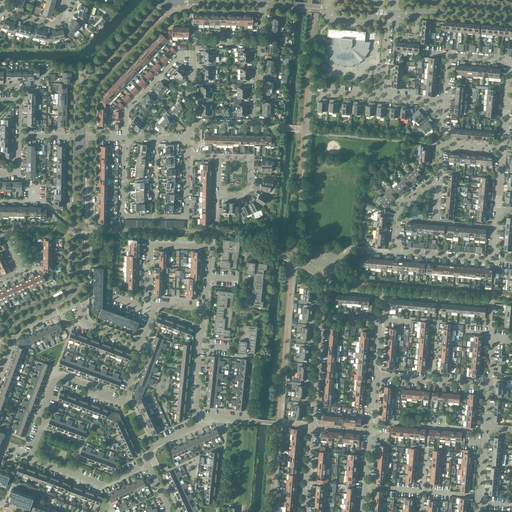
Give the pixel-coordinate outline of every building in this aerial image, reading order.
[(24,3),(15,1),(14,6),(18,8),(17,10),(23,12),(24,9),(22,9),(24,3)] [(79,11),(88,13),(91,14),(93,6),(84,3),(83,6),(81,6),(80,7),(79,8),(78,10),(79,11)] [(44,9),(43,15),(41,14),(40,17),(46,19),(47,16),(51,17),(53,12),(44,9)] [(80,17),(79,20),(85,23),(88,13),(79,11),(78,16),(80,17)] [(270,22),(270,25),(279,26),(279,20),(281,20),(281,17),(275,16),(275,19),(269,19),(269,22),(270,22)] [(0,26),(0,27),(8,30),(10,21),(5,20),(4,22),(1,22),(0,26)] [(75,20),(71,24),(78,30),(85,23),(79,20),(77,22),(75,20)] [(7,32),(15,34),(16,32),(17,26),(15,26),(15,23),(10,21),(8,30),(7,32)] [(69,30),(67,32),(70,38),(78,30),(71,24),(67,28),(69,30)] [(16,32),(24,35),(26,26),(21,25),(20,27),(17,26),(16,32)] [(279,26),(270,25),(269,29),(268,29),(268,32),(274,32),(274,35),(280,36),(281,26),(279,26)] [(24,35),(32,37),(34,31),(31,30),(31,28),(26,26),(24,35)] [(169,31),(167,34),(171,38),(172,37),(178,37),(178,28),(172,28),(172,31),(169,31)] [(32,37),(40,40),(42,31),(37,29),(36,32),(34,31),(32,37)] [(330,45),(325,46),(326,54),(327,54),(331,61),(332,60),(338,65),(338,64),(345,68),(346,66),(354,67),(353,65),(361,63),(360,62),(363,60),(367,58),(367,57),(365,57),(370,50),(369,50),(371,42),(365,42),(365,41),(365,40),(365,38),(366,32),(328,29),(328,37),(329,38),(330,38),(330,45)] [(63,30),(58,31),(60,40),(70,38),(67,32),(64,33),(63,30)] [(42,31),(40,40),(50,42),(50,36),(47,35),(48,32),(42,31)] [(50,36),(50,42),(60,40),(58,31),(53,33),(53,35),(50,36)] [(366,32),(365,38),(375,39),(375,47),(381,47),(382,47),(383,35),(376,34),(376,32),(366,31),(366,32)] [(157,39),(164,45),(171,38),(167,34),(164,37),(161,34),(157,39)] [(268,46),(277,47),(280,47),(280,41),(279,41),(280,38),(273,37),(273,40),(268,40),(268,46)] [(157,39),(154,42),(161,49),(164,45),(157,39)] [(154,42),(150,46),(157,53),(161,49),(154,42)] [(150,46),(146,50),(153,57),(157,53),(150,46)] [(277,47),(268,46),(268,50),(266,50),(266,53),(272,53),(272,56),(278,57),(278,54),(276,53),(277,47)] [(203,57),(213,57),(216,57),(216,52),(216,48),(209,48),(209,51),(203,51),(203,57)] [(238,49),(237,58),(250,58),(250,52),(244,52),(245,49),(238,49)] [(146,50),(143,54),(150,61),(153,57),(146,50)] [(143,54),(139,58),(146,65),(150,61),(143,54)] [(208,66),(215,66),(216,57),(213,57),(203,57),(203,62),(209,63),(208,66)] [(237,66),(244,66),(244,63),(250,63),(250,58),(237,58),(235,57),(235,60),(237,60),(237,66)] [(135,62),(142,69),(146,65),(139,58),(135,62)] [(266,67),(275,68),(278,68),(278,62),(278,58),(272,58),(271,61),(267,61),(265,61),(265,64),(266,64),(266,67)] [(135,62),(131,66),(138,73),(142,69),(135,62)] [(128,70),(135,77),(138,73),(131,66),(128,70)] [(174,75),(177,77),(183,70),(179,66),(175,70),(173,68),(168,73),(172,77),(174,75)] [(203,69),(203,74),(215,74),(215,66),(208,66),(208,69),(203,69)] [(240,70),(240,75),(249,75),(249,69),(244,69),(244,66),(237,66),(237,70),(240,70)] [(275,68),(266,67),(266,74),(270,74),(270,77),(276,78),(276,74),(274,74),(275,68)] [(34,77),(34,81),(36,81),(36,77),(39,77),(39,75),(42,75),(43,68),(39,68),(39,69),(33,69),(33,70),(33,73),(34,73),(34,77)] [(128,70),(124,74),(131,81),(135,77),(128,70)] [(183,70),(177,77),(180,81),(178,83),(181,85),(186,80),(183,78),(187,74),(183,70)] [(120,78),(127,85),(131,81),(124,74),(120,78)] [(215,74),(203,74),(203,80),(208,80),(208,83),(215,83),(215,74)] [(249,75),(240,75),(240,80),(237,80),(237,84),(244,84),(244,81),(249,81),(249,75)] [(116,82),(123,89),(127,85),(120,78),(116,82)] [(265,84),(264,88),(276,89),(277,83),(276,82),(276,79),(270,79),(270,82),(264,81),(263,84),(265,84)] [(161,81),(157,85),(166,94),(173,87),(167,82),(165,85),(161,81)] [(116,82),(113,86),(120,92),(123,89),(116,82)] [(201,93),(213,93),(213,88),(213,84),(206,84),(206,87),(201,87),(201,93)] [(166,94),(157,85),(153,89),(157,93),(155,95),(160,100),(166,94)] [(237,90),(237,93),(247,94),(247,88),(241,88),(241,85),(234,85),(234,89),(237,90)] [(113,86),(109,90),(116,96),(120,92),(113,86)] [(276,89),(264,88),(264,91),(263,91),(263,94),(268,95),(268,98),(275,99),(276,89)] [(105,94),(112,100),(116,96),(109,90),(105,94)] [(206,101),(213,101),(213,93),(201,93),(201,98),(206,98),(206,101)] [(234,97),(234,102),(241,102),(241,99),(246,99),(247,94),(237,93),(237,96),(234,97)] [(102,102),(102,106),(108,106),(108,104),(112,100),(105,94),(101,98),(104,100),(102,102)] [(148,95),(144,99),(151,105),(154,101),(156,104),(159,101),(154,96),(152,98),(148,95)] [(151,105),(144,99),(140,103),(144,107),(142,109),(147,114),(149,111),(147,109),(151,105)] [(179,103),(176,107),(183,114),(186,110),(183,106),(185,104),(180,99),(177,101),(179,103)] [(318,113),(322,113),(322,111),(326,112),(328,99),(323,99),(323,102),(319,102),(318,113)] [(262,109),(271,110),(274,110),(274,103),(275,103),(275,100),(268,100),(268,103),(263,102),(262,109)] [(329,112),(333,112),(333,114),(337,115),(338,103),(334,103),(334,100),(330,100),(329,112)] [(200,104),(200,110),(210,110),(210,105),(213,105),(213,101),(206,101),(206,104),(200,104)] [(351,101),(347,101),(347,104),(342,104),(342,108),(340,108),(340,114),(342,114),(341,115),(346,115),(350,116),(350,114),(351,101)] [(241,102),(234,102),(234,107),(237,108),(237,111),(246,111),(246,105),(241,105),(241,102)] [(358,105),(358,102),(354,102),(353,114),(357,114),(357,116),(361,117),(362,105),(358,105)] [(365,117),(370,117),(370,116),(374,116),(375,103),(371,103),(371,106),(366,106),(365,117)] [(381,118),(385,119),(386,108),(381,107),(382,104),(378,104),(377,116),(381,116),(381,118)] [(395,105),(395,108),(390,108),(389,119),(394,119),(394,118),(398,118),(399,106),(395,105)] [(99,109),(99,115),(108,115),(108,106),(102,106),(102,109),(99,109)] [(405,119),(404,120),(410,121),(413,114),(410,114),(410,110),(405,109),(406,106),(402,106),(401,118),(405,119)] [(183,114),(176,107),(172,111),(170,109),(168,112),(173,116),(175,114),(179,118),(183,114)] [(263,115),(267,116),(266,119),(270,119),(272,119),(273,116),(271,116),(271,110),(262,109),(262,112),(261,112),(261,115),(262,115),(263,115)] [(206,116),(206,119),(213,119),(213,115),(213,110),(210,110),(200,110),(200,116),(206,116)] [(246,111),(237,111),(237,114),(234,114),(234,119),(241,119),(241,116),(246,116),(246,111)] [(421,112),(413,119),(416,123),(417,122),(420,125),(429,117),(427,114),(424,116),(421,112)] [(166,117),(163,121),(170,127),(173,123),(170,120),(172,118),(167,113),(164,115),(166,117)] [(129,125),(133,128),(140,122),(137,120),(139,117),(135,114),(130,119),(133,121),(129,125)] [(4,120),(4,125),(9,126),(12,126),(12,123),(13,123),(13,117),(6,117),(6,120),(4,120)] [(421,127),(424,130),(422,131),(425,135),(434,127),(431,124),(433,122),(431,119),(421,127)] [(170,127),(163,121),(159,125),(157,123),(155,125),(160,130),(162,128),(166,132),(170,127)] [(140,122),(133,128),(137,132),(141,128),(143,131),(148,126),(144,122),(142,124),(140,122)] [(271,147),(271,148),(274,148),(274,139),(271,139),(271,136),(268,136),(268,130),(266,130),(265,146),(271,147)] [(137,152),(137,155),(141,155),(142,145),(138,144),(137,147),(133,147),(133,149),(133,150),(133,151),(134,151),(135,151),(136,152),(137,152)] [(142,145),(141,155),(145,156),(146,153),(146,152),(147,152),(148,152),(149,152),(150,151),(151,149),(151,148),(146,148),(146,145),(142,145)] [(166,153),(166,156),(170,156),(170,145),(165,145),(165,148),(160,148),(161,149),(161,151),(161,152),(162,152),(163,153),(164,153),(165,153),(166,153)] [(174,145),(170,145),(170,156),(174,156),(174,153),(175,152),(176,152),(177,152),(178,152),(178,151),(179,150),(179,148),(174,148),(174,145)] [(13,159),(13,156),(13,150),(11,150),(11,147),(9,147),(3,147),(3,153),(6,153),(5,156),(5,159),(13,159)] [(420,147),(420,155),(429,156),(429,152),(430,152),(431,148),(420,147)] [(136,163),(136,166),(140,166),(141,155),(137,155),(137,158),(132,157),(132,158),(132,160),(132,161),(133,161),(133,162),(134,162),(135,162),(136,163)] [(141,155),(140,166),(144,167),(145,164),(145,163),(146,163),(147,163),(148,163),(149,162),(150,161),(150,159),(145,159),(145,156),(141,155)] [(429,156),(420,155),(419,164),(429,165),(430,161),(428,161),(429,156)] [(166,164),(166,167),(171,167),(170,156),(166,156),(166,159),(161,159),(161,160),(161,161),(162,162),(163,163),(164,163),(165,164),(166,164)] [(170,156),(171,167),(175,167),(175,164),(176,163),(177,163),(178,162),(179,162),(179,161),(179,159),(179,158),(174,159),(174,156),(170,156)] [(203,166),(203,170),(213,171),(213,168),(211,168),(211,165),(211,163),(201,162),(201,166),(203,166)] [(135,177),(139,177),(140,166),(136,166),(136,169),(131,168),(131,169),(131,170),(131,171),(132,172),(133,173),(134,173),(135,174),(135,177)] [(140,166),(139,177),(143,178),(144,175),(145,174),(146,174),(147,174),(148,173),(149,172),(149,170),(144,169),(144,167),(140,166)] [(171,167),(166,167),(167,170),(162,170),(162,172),(162,173),(163,174),(164,174),(165,174),(166,174),(167,175),(167,178),(171,178),(171,167)] [(175,167),(171,167),(171,178),(175,178),(175,175),(176,174),(177,174),(178,174),(179,173),(180,172),(180,171),(180,169),(175,169),(175,167)] [(425,175),(419,167),(412,173),(418,180),(421,177),(422,178),(425,175)] [(418,180),(412,173),(409,175),(408,174),(407,174),(404,176),(412,186),(415,183),(415,182),(418,180)] [(401,182),(399,184),(405,191),(408,188),(409,189),(412,186),(404,176),(401,179),(400,180),(401,182)] [(255,180),(255,183),(271,186),(272,186),(273,178),(268,178),(268,179),(264,178),(263,181),(255,180)] [(140,191),(139,180),(135,180),(135,183),(130,183),(130,184),(130,186),(131,187),(132,187),(132,188),(133,188),(134,188),(135,188),(135,191),(140,191)] [(139,180),(140,191),(144,191),(144,188),(145,187),(146,187),(148,186),(148,185),(148,182),(143,183),(143,180),(139,180)] [(166,188),(166,191),(170,192),(171,181),(167,180),(167,183),(162,183),(162,185),(162,186),(163,187),(164,187),(165,188),(166,188)] [(175,181),(171,181),(170,192),(174,192),(175,189),(176,189),(176,188),(177,188),(178,188),(179,187),(180,187),(180,185),(180,184),(175,184),(175,181)] [(255,183),(254,183),(253,186),(259,187),(261,187),(260,190),(265,191),(265,192),(270,193),(271,186),(255,183)] [(399,184),(392,189),(399,197),(402,194),(401,194),(405,191),(399,184)] [(386,195),(391,202),(395,199),(395,200),(399,197),(392,189),(386,195)] [(136,199),(136,202),(140,202),(140,191),(135,191),(136,194),(131,194),(131,195),(131,194),(131,196),(131,197),(132,198),(133,198),(134,198),(135,199),(136,199)] [(140,191),(140,202),(144,202),(144,199),(145,198),(146,198),(147,198),(148,197),(148,196),(149,196),(149,194),(149,193),(144,193),(144,191),(140,191)] [(165,199),(165,202),(169,202),(170,192),(166,191),(166,194),(161,193),(161,194),(161,196),(161,197),(162,198),(163,198),(164,198),(165,199)] [(170,192),(169,202),(173,203),(174,200),(175,199),(176,199),(177,199),(178,198),(179,197),(179,195),(174,195),(174,192),(170,192)] [(259,195),(256,201),(263,205),(266,201),(268,202),(270,198),(265,195),(263,198),(259,195)] [(391,202),(386,195),(383,197),(382,196),(380,196),(376,200),(376,201),(379,206),(381,204),(385,208),(389,206),(388,205),(391,202)] [(56,200),(54,200),(54,206),(53,204),(51,206),(55,209),(63,209),(63,206),(63,201),(63,200),(56,200)] [(140,202),(136,202),(136,205),(131,205),(131,207),(132,208),(133,209),(134,209),(135,209),(136,210),(136,213),(141,213),(140,202)] [(144,202),(140,202),(141,213),(145,213),(145,210),(146,209),(147,208),(148,208),(149,207),(149,206),(149,204),(145,204),(144,202)] [(165,205),(160,204),(160,205),(160,207),(160,208),(161,208),(162,209),(163,209),(164,209),(164,210),(164,213),(168,213),(169,202),(165,202),(165,205)] [(169,202),(168,213),(172,214),(173,211),(174,210),(175,210),(176,210),(177,210),(177,209),(178,208),(178,206),(173,205),(173,203),(169,202)] [(253,202),(247,205),(252,214),(254,218),(262,213),(258,205),(255,206),(253,202)] [(222,214),(229,214),(229,204),(222,204),(222,208),(219,208),(219,214),(222,214)] [(229,204),(229,214),(235,214),(235,215),(238,215),(239,208),(235,208),(235,204),(229,204)] [(252,214),(247,205),(241,208),(244,212),(241,214),(244,219),(247,218),(246,217),(252,214)] [(41,216),(40,218),(46,219),(46,218),(49,218),(50,212),(46,212),(46,210),(41,210),(41,216)] [(378,213),(377,222),(386,223),(387,219),(388,219),(388,214),(378,213)] [(377,222),(376,231),(387,232),(387,227),(386,227),(386,223),(377,222)] [(453,239),(453,236),(454,227),(448,227),(448,234),(446,234),(446,238),(453,239)] [(376,236),(376,239),(385,240),(385,236),(386,236),(387,232),(376,231),(373,230),(373,236),(376,236)] [(385,240),(376,239),(375,242),(374,242),(373,244),(372,248),(385,249),(386,244),(385,244),(385,240)] [(221,267),(236,269),(237,258),(238,258),(240,242),(223,240),(221,267)] [(0,258),(0,264),(6,262),(5,259),(8,257),(7,256),(0,258)] [(243,305),(242,305),(242,310),(250,311),(250,306),(262,308),(263,302),(261,301),(264,270),(266,270),(267,264),(255,263),(255,259),(247,258),(247,262),(247,263),(246,273),(254,274),(252,295),(244,294),(243,305)] [(0,264),(0,270),(12,265),(11,263),(8,265),(6,262),(0,264)] [(12,265),(0,270),(2,275),(11,271),(9,268),(12,267),(12,265)] [(43,266),(43,273),(46,275),(52,278),(52,272),(53,272),(55,272),(55,267),(53,267),(43,266)] [(103,268),(94,268),(94,274),(95,274),(95,276),(93,276),(93,281),(95,281),(95,283),(93,283),(93,288),(103,288),(103,284),(106,284),(106,273),(103,273),(103,268)] [(46,275),(43,273),(37,276),(41,284),(46,282),(52,279),(52,278),(46,275)] [(33,274),(31,275),(36,286),(41,284),(37,276),(34,277),(33,274)] [(36,286),(31,275),(29,275),(31,279),(28,280),(32,289),(36,286)] [(22,279),(27,291),(32,289),(28,280),(25,281),(23,278),(22,279)] [(21,283),(18,284),(22,293),(27,291),(22,279),(20,280),(21,283)] [(12,283),(18,295),(22,293),(18,284),(16,285),(14,282),(12,283)] [(12,287),(9,288),(13,297),(18,295),(12,283),(11,284),(12,287)] [(304,289),(303,295),(313,295),(314,295),(315,294),(315,292),(314,291),(314,290),(307,289),(308,286),(300,285),(300,289),(304,289)] [(3,291),(0,292),(4,301),(8,299),(3,287),(1,288),(3,291)] [(5,287),(3,287),(8,299),(13,297),(9,288),(6,290),(5,287)] [(103,288),(93,288),(93,294),(95,294),(95,296),(92,296),(92,301),(94,301),(94,302),(93,302),(93,308),(101,308),(102,308),(102,304),(105,304),(105,293),(103,293),(103,288)] [(196,290),(185,290),(185,292),(187,292),(187,295),(186,295),(186,298),(195,299),(195,296),(196,296),(196,290)] [(216,308),(217,308),(216,318),(215,318),(214,334),(229,336),(231,320),(232,320),(233,309),(232,309),(234,292),(218,291),(216,308)] [(313,295),(303,295),(303,300),(299,300),(299,303),(306,304),(306,301),(313,301),(313,300),(314,299),(314,297),(313,296),(313,295)] [(341,305),(341,302),(342,295),(337,295),(336,302),(333,302),(332,309),(335,309),(336,305),(341,305)] [(364,304),(363,307),(369,308),(368,312),(372,312),(372,305),(369,305),(370,298),(365,298),(364,304)] [(303,308),(303,314),(313,315),(313,314),(314,313),(314,311),(313,310),(313,309),(307,308),(307,305),(300,305),(299,308),(303,308)] [(101,308),(98,317),(104,319),(104,318),(106,319),(105,321),(110,322),(110,320),(112,321),(112,322),(117,324),(120,315),(116,314),(117,311),(107,307),(106,310),(101,308)] [(124,317),(120,315),(117,324),(122,326),(123,325),(124,326),(124,328),(128,329),(129,327),(131,328),(130,329),(136,331),(139,322),(135,321),(136,318),(125,314),(124,317)] [(313,315),(303,314),(302,320),(298,319),(298,323),(305,323),(306,320),(312,321),(312,320),(313,319),(314,317),(313,316),(313,315)] [(154,324),(161,326),(164,318),(160,316),(160,317),(157,316),(154,324)] [(167,319),(164,318),(161,326),(166,328),(169,321),(167,320),(167,319)] [(166,328),(172,330),(175,322),(172,321),(171,322),(169,321),(166,328)] [(56,325),(54,326),(57,333),(63,330),(59,322),(55,324),(56,325)] [(172,330),(178,333),(181,325),(179,324),(175,322),(172,330)] [(302,328),(301,333),(311,334),(312,333),(312,331),(311,330),(312,328),(305,328),(305,325),(298,324),(298,328),(302,328)] [(178,333),(184,335),(187,327),(183,325),(183,326),(181,325),(178,333)] [(238,352),(254,354),(257,327),(242,325),(240,336),(240,335),(238,352)] [(330,334),(339,335),(340,326),(328,325),(327,328),(331,329),(330,334)] [(47,327),(51,336),(57,333),(54,326),(51,327),(51,326),(47,327)] [(44,330),(42,331),(45,338),(51,336),(47,327),(44,329),(44,330)] [(187,327),(184,335),(190,337),(193,330),(191,329),(191,328),(187,327)] [(361,328),(360,337),(369,338),(370,332),(373,332),(373,329),(361,328)] [(40,331),(36,333),(40,341),(45,338),(42,331),(40,332),(40,331)] [(68,340),(74,342),(78,333),(74,332),(73,333),(71,332),(68,340)] [(31,336),(34,343),(40,341),(36,333),(32,334),(33,335),(31,336)] [(74,342),(80,344),(83,336),(81,336),(81,335),(78,333),(74,342)] [(311,334),(301,333),(301,339),(297,339),(296,342),(304,343),(304,340),(311,340),(311,339),(312,338),(312,336),(311,335),(311,334)] [(19,342),(17,347),(24,349),(25,348),(34,343),(31,336),(23,340),(23,339),(19,341),(19,342)] [(85,337),(83,336),(80,344),(86,346),(89,338),(86,336),(85,337)] [(154,343),(166,347),(167,345),(163,343),(164,340),(156,337),(154,343)] [(86,346),(92,348),(95,341),(93,340),(93,339),(89,338),(86,346)] [(92,348),(98,351),(101,342),(97,341),(97,342),(95,341),(92,348)] [(98,351),(104,353),(107,345),(105,344),(101,342),(98,351)] [(151,349),(160,352),(161,348),(165,350),(166,347),(154,343),(151,349)] [(300,347),(299,353),(309,354),(309,353),(310,352),(311,350),(310,349),(310,348),(303,347),(304,344),(296,344),(296,347),(300,347)] [(104,353),(110,355),(113,347),(109,345),(109,346),(107,345),(104,353)] [(24,349),(17,347),(17,349),(16,349),(14,353),(23,356),(25,350),(24,349)] [(117,348),(113,347),(110,355),(116,357),(119,350),(117,349),(117,348)] [(160,352),(151,349),(149,355),(162,359),(163,357),(158,355),(160,352)] [(116,357),(122,359),(125,351),(121,350),(119,350),(116,357)] [(125,351),(122,359),(128,362),(131,354),(128,353),(129,352),(125,351)] [(21,362),(23,356),(14,353),(13,356),(14,357),(13,359),(21,362)] [(309,354),(299,353),(299,358),(295,358),(295,361),(302,362),(302,359),(309,360),(309,358),(310,358),(310,356),(309,355),(309,354)] [(58,366),(65,369),(69,356),(67,355),(65,359),(61,358),(58,366)] [(147,361),(155,363),(157,360),(161,362),(162,359),(149,355),(147,361)] [(65,369),(70,371),(73,362),(70,361),(72,357),(69,356),(65,369)] [(11,361),(10,364),(18,367),(21,362),(13,359),(12,361),(11,361)] [(70,371),(76,373),(81,360),(78,359),(77,364),(73,362),(70,371)] [(76,373),(82,375),(85,367),(82,366),(84,361),(81,360),(76,373)] [(145,366),(157,371),(158,369),(154,367),(155,363),(147,361),(145,366)] [(396,362),(387,361),(387,367),(383,366),(383,369),(395,370),(396,362)] [(36,367),(48,372),(51,366),(42,363),(41,366),(37,365),(36,367)] [(298,367),(298,372),(308,373),(308,372),(309,371),(309,369),(308,368),(308,367),(302,367),(302,364),(295,363),(294,366),(298,367)] [(9,371),(16,373),(18,367),(10,364),(9,368),(9,369),(9,371)] [(82,375),(88,377),(93,365),(90,364),(89,368),(85,367),(82,375)] [(88,377),(94,380),(97,371),(94,370),(95,366),(93,365),(88,377)] [(143,372),(151,375),(152,372),(157,374),(157,371),(145,366),(143,372)] [(38,375),(46,378),(48,372),(36,367),(35,370),(39,371),(38,375)] [(94,380),(100,382),(105,369),(102,368),(101,373),(97,371),(94,380)] [(481,369),(471,368),(469,368),(469,377),(483,378),(483,375),(481,375),(481,369)] [(100,382),(106,384),(109,376),(106,374),(107,370),(105,369),(100,382)] [(7,372),(6,376),(14,379),(16,373),(9,371),(8,373),(7,372)] [(140,378),(153,383),(154,380),(150,379),(151,375),(143,372),(140,378)] [(308,373),(298,372),(297,378),(293,377),(293,381),(300,381),(301,378),(307,379),(307,378),(308,377),(308,375),(308,374),(308,373)] [(106,384),(112,386),(117,373),(114,373),(112,377),(109,376),(106,384)] [(117,373),(112,386),(118,388),(121,380),(117,379),(119,374),(117,373)] [(31,379),(44,384),(46,378),(38,375),(37,378),(32,377),(31,379)] [(5,380),(4,382),(12,385),(14,379),(6,376),(4,380),(5,380)] [(152,385),(153,383),(140,378),(138,384),(146,387),(148,384),(152,385)] [(35,383),(34,387),(42,390),(44,384),(31,379),(30,382),(35,383)] [(495,385),(495,388),(506,389),(507,380),(500,380),(499,383),(497,382),(496,386),(495,385)] [(3,384),(1,388),(10,391),(12,385),(4,382),(3,385),(3,384)] [(297,386),(296,392),(306,392),(307,391),(307,389),(306,388),(307,387),(300,386),(300,383),(293,382),(293,386),(297,386)] [(146,387),(138,384),(135,392),(134,392),(133,396),(134,396),(136,401),(143,398),(142,397),(146,387)] [(28,388),(27,391),(40,396),(42,390),(34,387),(32,390),(28,388)] [(0,394),(1,395),(7,397),(10,391),(1,388),(0,391),(1,392),(0,394)] [(506,389),(495,388),(495,390),(496,391),(496,394),(498,394),(498,397),(508,398),(509,389),(506,389)] [(30,395),(29,398),(37,402),(40,396),(27,391),(26,393),(30,395)] [(306,392),(296,392),(296,397),(292,397),(291,400),(299,401),(299,398),(305,398),(306,397),(307,396),(307,394),(306,393),(306,392)] [(57,400),(63,403),(66,394),(63,393),(62,394),(60,393),(57,400)] [(63,403),(69,405),(72,397),(70,396),(66,394),(63,403)] [(0,401),(6,403),(8,397),(7,397),(1,395),(0,396),(0,401)] [(69,405),(75,407),(78,399),(74,397),(74,398),(72,397),(69,405)] [(23,400),(23,403),(35,407),(37,402),(29,398),(28,402),(23,400)] [(146,404),(144,398),(143,398),(136,401),(137,403),(137,404),(138,407),(146,404)] [(75,407),(81,409),(84,402),(82,401),(82,400),(78,399),(75,407)] [(81,409),(87,411),(90,403),(86,402),(84,402),(81,409)] [(294,405),(293,411),(303,412),(303,411),(304,410),(305,408),(304,407),(304,406),(297,405),(297,402),(290,402),(290,405),(294,405)] [(26,407),(25,410),(32,413),(33,414),(35,407),(23,403),(22,405),(26,407)] [(87,411),(93,414),(96,406),(94,405),(94,404),(90,403),(87,411)] [(142,413),(149,409),(146,404),(138,407),(140,411),(141,411),(142,413)] [(93,414),(99,416),(102,407),(98,406),(98,407),(96,406),(93,414)] [(99,416),(105,418),(108,411),(106,410),(106,409),(102,407),(99,416)] [(144,419),(152,415),(149,409),(142,413),(143,415),(142,415),(144,419)] [(18,412),(17,414),(30,419),(32,413),(25,410),(24,410),(23,413),(18,412)] [(108,411),(105,418),(114,421),(115,423),(122,420),(119,415),(120,414),(116,413),(108,411)] [(303,412),(293,411),(293,417),(289,416),(289,420),(296,420),(296,417),(303,418),(303,417),(304,416),(304,414),(303,413),(303,412)] [(21,418),(20,422),(28,425),(30,419),(17,414),(16,417),(21,418)] [(48,426),(54,429),(58,416),(56,415),(54,419),(51,418),(48,426)] [(146,422),(147,424),(154,421),(152,415),(144,419),(145,422),(146,422)] [(54,429),(60,431),(63,423),(59,421),(61,417),(58,416),(54,429)] [(60,431),(65,433),(70,420),(68,419),(66,424),(63,423),(60,431)] [(65,433),(71,435),(74,427),(71,426),(73,421),(70,420),(65,433)] [(122,420),(115,423),(114,423),(117,429),(125,425),(123,422),(122,420)] [(147,426),(149,430),(157,426),(154,421),(147,424),(148,426),(147,426)] [(14,424),(13,426),(26,431),(28,425),(20,422),(18,425),(14,424)] [(71,435),(77,437),(82,425),(79,424),(78,428),(74,427),(71,435)] [(82,425),(77,437),(83,440),(86,431),(83,430),(85,426),(82,425)] [(120,435),(127,432),(126,430),(127,429),(125,425),(117,429),(120,435)] [(26,431),(13,426),(12,429),(16,430),(15,434),(23,437),(26,431)] [(157,426),(149,430),(151,434),(151,433),(152,436),(160,432),(157,426)] [(214,429),(210,431),(214,439),(220,436),(216,429),(214,430),(214,429)] [(207,433),(205,434),(208,442),(214,439),(210,431),(206,433),(207,433)] [(120,435),(122,441),(130,437),(129,433),(128,434),(127,432),(120,435)] [(457,432),(456,440),(461,441),(461,445),(465,445),(466,434),(462,434),(462,433),(457,432)] [(202,435),(199,436),(202,444),(208,442),(205,434),(203,435),(202,435)] [(195,439),(193,440),(197,447),(202,444),(199,436),(195,438),(195,439)] [(122,441),(125,446),(132,443),(131,441),(132,441),(130,437),(122,441)] [(191,440),(187,441),(191,450),(197,447),(193,440),(191,441),(191,440)] [(184,444),(182,445),(185,452),(191,450),(187,441),(183,443),(184,444)] [(125,446),(127,452),(136,448),(134,445),(133,445),(132,443),(125,446)] [(179,445),(176,447),(179,455),(185,452),(182,445),(180,446),(179,445)] [(79,458),(85,460),(90,447),(87,446),(85,451),(82,450),(79,458)] [(85,460),(91,462),(94,454),(91,453),(92,448),(90,447),(85,460)] [(179,455),(176,447),(172,448),(172,449),(170,450),(173,458),(179,455)] [(136,448),(127,452),(130,458),(137,455),(136,452),(137,452),(136,448)] [(462,459),(464,459),(472,460),(472,454),(472,451),(463,450),(462,459)] [(91,462),(97,465),(101,452),(99,451),(97,455),(94,454),(91,462)] [(97,465),(103,467),(106,458),(102,457),(104,453),(101,452),(97,465)] [(103,467),(109,469),(113,456),(111,455),(109,460),(106,458),(103,467)] [(116,457),(113,456),(109,469),(115,471),(118,463),(114,462),(116,457)] [(16,473),(22,475),(26,467),(22,466),(21,467),(19,466),(16,473)] [(22,475),(28,478),(31,470),(29,469),(26,467),(22,475)] [(6,486),(10,477),(5,475),(6,473),(2,471),(2,472),(0,470),(0,481),(1,482),(1,484),(6,486)] [(28,478),(34,480),(37,472),(34,470),(33,471),(31,470),(28,478)] [(166,473),(169,479),(181,473),(180,471),(176,473),(174,470),(166,473)] [(34,480),(40,482),(43,474),(41,474),(41,473),(37,472),(34,480)] [(169,479),(172,485),(180,481),(178,478),(183,476),(181,473),(169,479)] [(46,484),(49,476),(45,474),(45,475),(43,474),(40,482),(46,484)] [(326,474),(318,474),(318,479),(319,479),(318,483),(327,483),(328,483),(329,475),(326,474)] [(52,486),(55,479),(53,478),(53,477),(49,476),(46,484),(52,486)] [(52,486),(58,489),(61,480),(57,479),(57,480),(55,479),(52,486)] [(140,479),(136,481),(140,489),(146,486),(143,479),(140,480),(140,479)] [(61,480),(58,489),(64,491),(66,484),(67,484),(67,483),(65,482),(61,480)] [(131,484),(134,492),(140,489),(136,481),(133,483),(131,484)] [(172,485),(174,491),(187,485),(186,482),(181,484),(180,481),(172,485)] [(18,488),(26,491),(28,486),(20,483),(18,488)] [(327,483),(318,483),(318,486),(317,486),(317,491),(327,492),(327,483)] [(70,494),(73,485),(69,484),(69,485),(67,484),(66,484),(64,491),(63,491),(70,494)] [(128,484),(125,486),(129,494),(134,492),(131,484),(129,485),(128,484)] [(75,496),(78,488),(76,488),(76,487),(73,485),(70,494),(75,496)] [(174,491),(177,496),(185,493),(184,489),(188,487),(187,485),(174,491)] [(27,491),(35,494),(37,489),(29,486),(27,491)] [(122,489),(119,490),(123,497),(129,494),(125,486),(121,488),(122,489)] [(75,496),(81,498),(84,490),(81,488),(80,489),(78,488),(75,496)] [(8,495),(11,496),(9,501),(30,509),(33,499),(10,490),(8,495)] [(81,498),(87,500),(90,493),(88,492),(88,491),(84,490),(81,498)] [(113,491),(117,499),(123,497),(119,490),(117,490),(113,491)] [(117,499),(113,491),(110,493),(110,494),(108,495),(111,502),(117,499)] [(87,500),(93,502),(96,494),(92,493),(92,494),(90,493),(87,500)] [(177,496),(180,502),(192,496),(191,494),(187,496),(185,493),(177,496)] [(96,494),(93,502),(99,505),(102,497),(100,496),(96,494)] [(192,496),(180,502),(182,508),(190,504),(189,501),(193,499),(192,496)] [(38,511),(41,506),(34,503),(31,511),(32,511),(38,511)]
